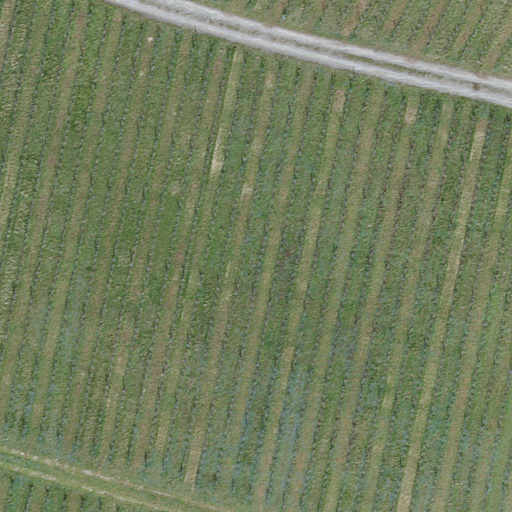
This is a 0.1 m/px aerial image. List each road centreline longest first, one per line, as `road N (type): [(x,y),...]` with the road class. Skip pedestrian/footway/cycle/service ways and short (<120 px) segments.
road 1 (unclassified): [(511,93),(137,0)]
road 2 (track): [(0,453),(199,511)]
